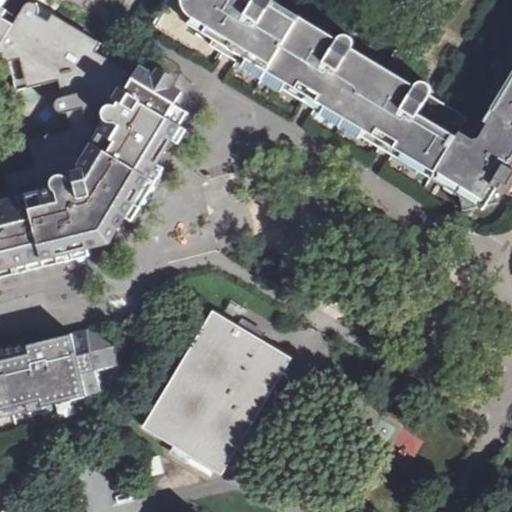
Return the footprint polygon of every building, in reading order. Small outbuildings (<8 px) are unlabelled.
[(0,0),(0,40),(3,42),(17,19),(9,14),(0,9),(0,8),(0,0),(3,0),(5,1),(5,0),(0,0)] [(169,0),(152,28),(202,58),(214,38),(395,148),(392,154),(432,178),(436,170),(450,178),(453,175),(465,182),(457,193),(477,205),(481,206),(500,202),(494,192),(498,188),(504,191),(509,194),(511,193),(511,39),(499,61),(492,72),(496,74),(468,119),(431,96),(432,95),(432,93),(432,90),(431,88),(430,86),(428,84),(426,83),(424,82),(421,82),(418,83),(416,84),(414,86),(354,49),(355,47),(355,45),(354,42),(353,40),(351,38),(349,37),(347,36),(344,36),(341,37),(338,39),(337,40),(275,3),(276,1),(276,0),(169,0)] [(0,253),(82,232),(81,227),(94,224),(95,229),(99,228),(120,194),(114,190),(118,183),(113,180),(121,169),(126,172),(130,165),(135,168),(152,141),(147,139),(154,127),(162,115),(166,117),(174,104),(166,98),(173,86),(170,84),(172,80),(153,69),(151,72),(140,65),(134,75),(96,51),(100,43),(53,14),(48,22),(38,16),(39,12),(35,6),(28,8),(24,16),(20,14),(17,19),(3,42),(0,46),(0,51),(11,59),(29,54),(37,83),(61,78),(65,93),(63,94),(61,96),(60,97),(58,100),(57,103),(57,105),(59,108),(61,110),(64,112),(66,112),(68,113),(70,113),(74,128),(31,139),(37,166),(10,173),(14,189),(0,192),(0,253)] [(29,54),(11,59),(17,88),(37,83),(29,54)] [(166,98),(174,104),(182,92),(173,86),(166,98)] [(0,269),(110,242),(188,112),(174,104),(166,117),(159,130),(152,141),(135,168),(120,194),(99,228),(95,229),(82,232),(0,253),(0,269)] [(154,127),(159,130),(166,117),(162,115),(154,127)] [(147,139),(152,141),(159,130),(154,127),(147,139)] [(114,190),(120,194),(135,168),(130,165),(126,172),(121,169),(113,180),(118,183),(114,190)] [(436,170),(432,178),(457,193),(465,182),(453,175),(450,178),(436,170)] [(224,477),(291,355),(208,310),(141,432),(224,477)] [(0,435),(91,413),(87,396),(106,391),(101,372),(123,366),(119,348),(91,331),(29,346),(31,351),(0,358),(0,435)] [(0,358),(31,351),(29,346),(0,353),(0,358)]
